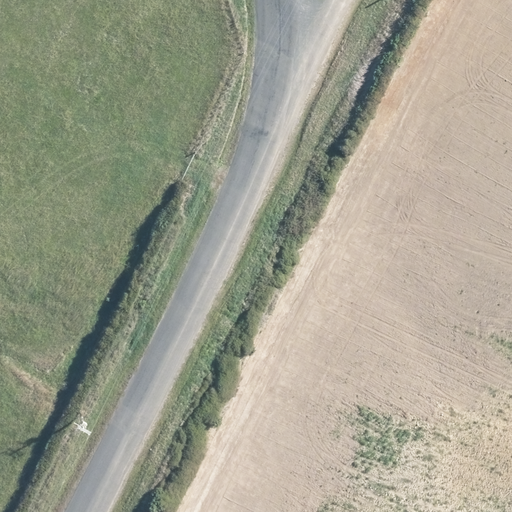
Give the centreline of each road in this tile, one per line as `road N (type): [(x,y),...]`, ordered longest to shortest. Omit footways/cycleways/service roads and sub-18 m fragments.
road 1 (unclassified): [(90,511),(223,248),(266,102)]
road 2 (residential): [(266,102),(343,0)]
